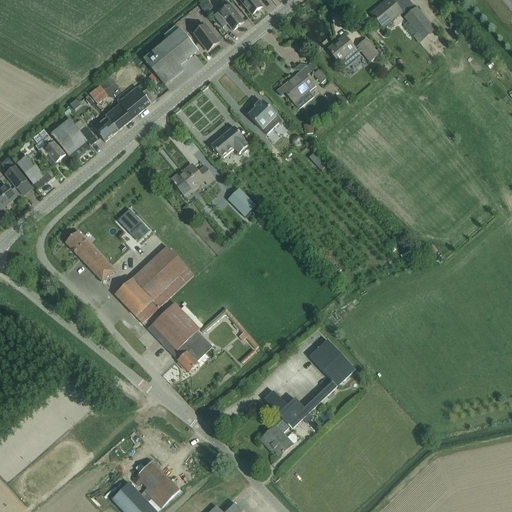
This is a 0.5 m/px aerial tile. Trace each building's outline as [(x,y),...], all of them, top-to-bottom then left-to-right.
[(218,0),(205,0),(213,10),(221,4),(218,0)] [(238,0),(252,16),(263,7),(256,0),(238,0)] [(402,13),(391,0),(389,0),(382,6),(382,7),(379,9),(371,15),(382,28),(402,13)] [(244,22),(238,15),(230,6),(219,15),(218,14),(214,17),(223,29),(223,28),(222,27),(226,23),(233,31),(244,22)] [(408,22),(402,26),(406,30),(409,33),(408,34),(412,38),(413,36),(419,44),(435,31),(430,24),(416,8),(404,18),(408,22)] [(328,13),(312,18),(319,39),(335,34),(328,13)] [(177,30),(175,27),(164,36),(166,39),(143,59),(165,86),(184,71),(180,66),(198,51),(180,29),(177,30)] [(205,27),(194,35),(199,41),(201,44),(208,52),(219,43),(212,35),(205,27)] [(334,45),(328,51),(334,58),(340,65),(340,64),(342,67),(350,61),(351,63),(359,56),(360,55),(359,54),(360,53),(358,50),(357,51),(351,44),(345,37),(337,43),(338,44),(335,46),(334,45)] [(366,40),(356,48),(358,50),(360,53),(361,54),(369,63),(370,64),(373,62),(380,56),(379,55),(382,53),(379,48),(376,51),(366,40)] [(321,85),(326,80),(318,71),(314,75),(321,85)] [(314,87),(312,84),(306,76),(310,73),(302,72),(293,79),(294,80),(290,83),(289,82),(281,88),(281,97),(285,93),(294,104),(314,87)] [(118,132),(157,100),(148,90),(143,84),(120,103),(119,101),(117,102),(120,105),(105,117),(107,119),(118,132)] [(95,91),(90,95),(97,104),(103,100),(95,91)] [(345,106),(347,98),(339,97),(338,104),(345,106)] [(281,122),(263,103),(261,104),(260,103),(255,108),(256,109),(249,117),(267,135),(281,122)] [(87,117),(83,120),(90,128),(94,124),(87,117)] [(105,143),(118,132),(107,119),(94,129),(105,143)] [(76,129),(70,121),(52,136),(73,162),(91,147),(76,129)] [(87,130),(82,124),(76,129),(91,147),(98,141),(92,133),(88,129),(87,130)] [(306,135),(313,134),(312,126),(305,127),(306,135)] [(248,150),(247,149),(249,147),(244,141),(245,141),(234,128),(211,147),(222,160),(234,149),(239,155),(241,153),(242,154),(245,155),(248,152),(248,150)] [(292,139),(292,140),(292,142),(293,143),(294,144),(295,145),(296,145),(298,145),(299,144),(300,144),(301,143),(302,141),(302,140),(302,139),(302,137),(301,136),(300,135),(298,135),(297,135),(295,135),(294,135),(293,136),(292,138),(292,139)] [(52,165),(55,163),(56,164),(66,156),(54,142),(44,151),(49,156),(46,158),(52,165)] [(9,158),(1,165),(5,170),(8,167),(10,168),(14,164),(9,158)] [(38,190),(47,183),(27,158),(18,166),(38,190)] [(215,181),(202,164),(201,165),(204,168),(198,173),(192,166),(183,173),(184,174),(180,177),(178,175),(171,181),(186,199),(206,182),(209,186),(215,181)] [(16,188),(26,180),(16,168),(6,176),(16,188)] [(49,181),(54,177),(48,169),(43,173),(49,181)] [(0,211),(16,198),(5,185),(0,188),(0,211)] [(129,210),(118,221),(132,237),(144,226),(129,210)] [(102,283),(110,276),(115,271),(78,232),(66,244),(102,283)] [(143,249),(152,240),(145,233),(136,242),(143,249)] [(142,324),(149,317),(193,276),(167,247),(115,296),(142,324)] [(155,323),(148,330),(172,356),(177,361),(178,362),(178,363),(177,364),(181,368),(182,366),(189,374),(196,367),(199,364),(195,360),(198,356),(210,345),(198,332),(198,331),(200,329),(203,327),(184,307),(182,310),(179,307),(180,305),(177,302),(176,303),(155,323)] [(259,347),(226,309),(201,331),(204,334),(225,316),(226,316),(242,334),(239,337),(243,342),(246,339),(256,350),(259,347)] [(295,400),(288,407),(274,392),(274,393),(272,394),(265,401),(283,420),(275,427),(261,441),(268,448),(270,445),(274,450),(274,451),(280,457),(287,450),(292,446),(292,445),(297,440),(297,438),(294,435),(291,435),(286,440),(282,435),(290,428),(292,431),(301,422),(324,400),(326,402),(329,399),(328,397),(337,388),(355,371),(328,341),(310,359),(333,383),(321,395),(309,405),(308,406),(305,409),(295,400)] [(243,365),(256,353),(254,350),(240,362),(243,365)] [(301,441),(307,434),(300,428),(294,434),(301,441)] [(161,508),(145,492),(141,495),(130,484),(112,501),(122,511),(157,511),(161,508)] [(164,498),(168,498),(169,500),(179,498),(177,484),(162,487),(164,498)] [(250,501),(253,498),(259,505),(264,501),(252,488),(245,495),(250,501)] [(158,495),(155,498),(165,509),(168,505),(158,495)]
